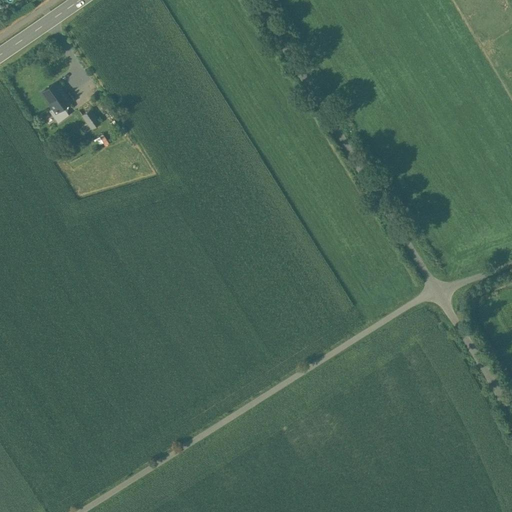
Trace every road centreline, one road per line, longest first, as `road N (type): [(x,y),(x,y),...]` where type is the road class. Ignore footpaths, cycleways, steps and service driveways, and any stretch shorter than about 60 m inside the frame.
road 1 (unclassified): [(436,289),(84,511)]
road 2 (residential): [(257,0),(436,289)]
road 3 (residential): [(436,289),(511,415)]
